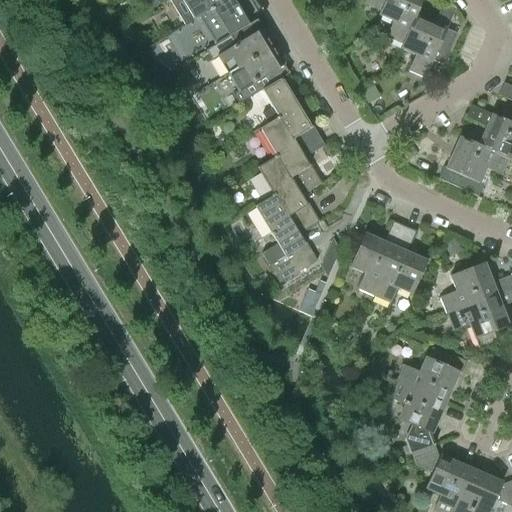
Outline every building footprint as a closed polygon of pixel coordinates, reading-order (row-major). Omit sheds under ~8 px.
[(168,0),(184,26),(198,18),(212,10),(212,9),(206,0),(168,0)] [(206,0),(212,9),(212,10),(198,18),(215,45),(248,25),(232,0),(206,0)] [(365,0),(363,6),(378,13),(379,13),(384,0),(365,0)] [(385,39),(400,46),(401,46),(414,16),(415,16),(421,0),(384,0),(379,13),(378,13),(377,15),(392,22),(385,39)] [(401,46),(400,46),(399,48),(414,55),(407,73),(423,80),(432,61),(442,65),(455,34),(445,30),(455,9),(442,4),(433,24),(415,16),(414,16),(401,46)] [(228,74),(272,47),(256,20),(248,25),(215,45),(205,51),(211,61),(217,57),(228,74)] [(261,91),(280,79),(288,74),(272,47),(228,74),(238,91),(232,94),(238,105),(261,91)] [(302,158),(323,145),(312,127),(310,128),(280,79),(261,91),(271,108),(277,118),(278,118),(302,158)] [(511,124),(511,87),(503,83),(497,95),(511,102),(511,117),(510,123),(509,124),(511,124)] [(509,160),(509,161),(510,161),(511,156),(511,124),(509,124),(510,123),(470,106),(465,118),(486,127),(477,146),(509,160)] [(267,124),(258,129),(275,157),(275,156),(300,197),(300,196),(321,184),(320,183),(310,165),(308,166),(302,158),(278,118),(277,118),(271,108),(261,114),(267,124)] [(477,146),(459,138),(445,168),(442,167),(437,179),(477,197),(489,171),(502,177),(509,161),(509,160),(477,146)] [(297,235),(298,235),(318,222),(307,204),(305,205),(300,196),(300,197),(275,156),(275,157),(256,168),(273,196),(273,195),(297,235)] [(273,195),(273,196),(254,207),(276,244),(260,254),(279,284),(316,261),(305,243),(303,244),(298,235),(297,235),(273,195)] [(372,298),(403,227),(392,222),(382,243),(363,234),(348,267),(364,274),(356,291),(372,298)] [(415,232),(403,227),(372,298),(388,306),(396,288),(411,295),(425,262),(406,253),(415,232)] [(437,299),(444,315),(511,288),(511,276),(511,275),(490,283),(483,263),(449,276),(455,292),(437,299)] [(307,290),(298,311),(304,314),(310,316),(312,313),(324,284),(319,282),(314,293),(307,290)] [(511,288),(444,315),(450,332),(468,325),(474,340),(478,351),(497,344),(493,333),(507,327),(500,307),(511,302),(511,288)] [(431,347),(426,359),(438,364),(443,352),(431,347)] [(400,365),(393,381),(444,404),(457,373),(460,375),(466,362),(443,352),(438,364),(426,359),(425,358),(418,373),(400,365)] [(430,435),(444,404),(393,381),(386,397),(404,405),(397,420),(412,427),(406,442),(410,454),(433,446),(429,435),(429,434),(430,435)] [(431,511),(451,511),(470,470),(438,456),(438,457),(437,457),(433,446),(410,454),(415,466),(431,473),(424,489),(439,495),(431,511)] [(501,483),(470,470),(451,511),(488,511),(493,501),(510,507),(511,506),(511,480),(501,485),(500,485),(501,483)]
